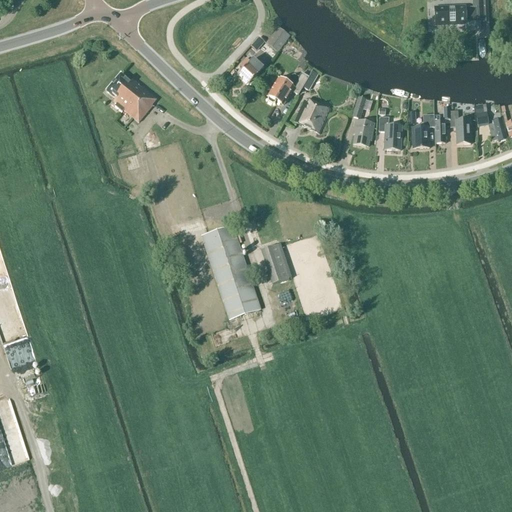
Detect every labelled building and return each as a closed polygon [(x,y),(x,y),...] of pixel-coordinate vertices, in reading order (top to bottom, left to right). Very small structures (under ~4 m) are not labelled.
[(465,9),(464,8),(435,9),(435,27),(465,26),(465,24),(485,24),(485,9),(465,9)] [(277,53),(289,37),(278,29),(270,39),(266,44),(277,53)] [(235,31),(228,39),(236,46),(243,38),(235,31)] [(249,86),(250,87),(253,84),(252,83),(257,77),(263,71),(253,61),(250,64),(246,60),(239,68),(243,71),(238,77),(249,86)] [(130,84),(120,75),(106,93),(115,101),(113,104),(138,125),(152,108),(151,106),(155,101),(132,81),(130,84)] [(298,97),(308,79),(301,75),(299,80),(294,77),(291,78),(286,86),(279,81),(268,99),(269,99),(268,101),(268,103),(272,106),(275,105),(276,103),(282,107),(291,92),(298,97)] [(360,121),(366,101),(358,98),(351,119),(360,121)] [(330,111),(308,100),(307,103),(304,101),(294,124),(319,136),(330,111)] [(511,123),(507,125),(504,114),(503,108),(499,109),(500,115),(502,121),(503,126),(504,131),(507,130),(509,140),(511,139),(511,123)] [(450,114),(450,121),(450,130),(455,130),(456,147),(470,146),(469,122),(458,122),(458,113),(450,114)] [(478,129),(489,126),(486,113),(476,115),(478,129)] [(434,129),(434,117),(423,117),(423,129),(412,130),(413,151),(429,150),(429,141),(427,141),(426,130),(434,129)] [(434,117),(434,129),(435,145),(445,145),(444,124),(440,124),(439,117),(434,117)] [(400,152),(401,128),(388,128),(388,120),(380,120),(379,134),(385,134),(384,152),(400,152)] [(504,131),(503,126),(502,121),(493,124),(493,125),(488,127),(492,143),(497,142),(498,144),(507,141),(504,131)] [(370,142),(373,126),(356,123),(354,133),(356,133),(354,146),(367,149),(369,142),(370,142)] [(229,322),(259,312),(232,228),(202,238),(229,322)] [(272,286),(292,280),(281,245),(261,252),(272,286)] [(6,350),(14,379),(38,372),(33,356),(29,357),(25,345),(6,350)]
